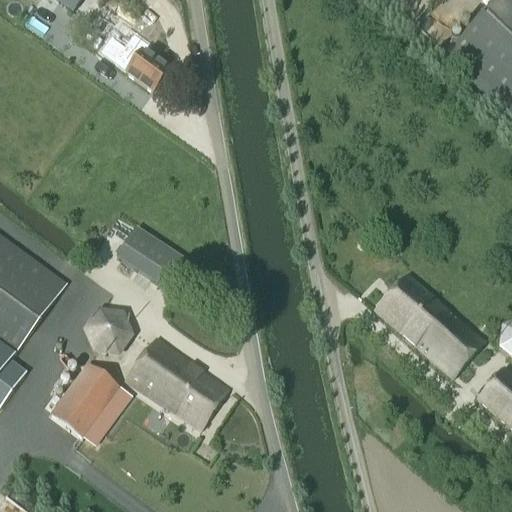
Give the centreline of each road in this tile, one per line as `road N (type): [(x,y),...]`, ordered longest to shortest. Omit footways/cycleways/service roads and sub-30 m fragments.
road 1 (unclassified): [(292,511),(252,354),(193,0)]
road 2 (unclassified): [(367,511),(266,0)]
road 3 (track): [(110,290),(85,272),(66,275),(0,221)]
